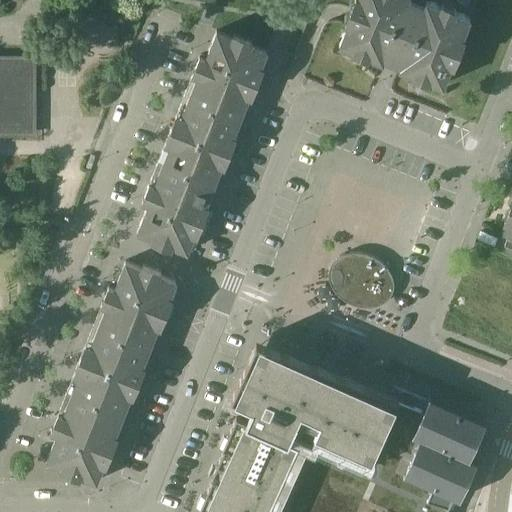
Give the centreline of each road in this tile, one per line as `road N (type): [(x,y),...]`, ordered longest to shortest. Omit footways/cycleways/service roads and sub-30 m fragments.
road 1 (residential): [(0,449),(174,19)]
road 2 (residential): [(104,510),(143,506),(231,286)]
road 3 (residential): [(408,354),(480,167)]
road 4 (residential): [(307,101),(231,286)]
road 5 (residential): [(480,167),(307,101)]
